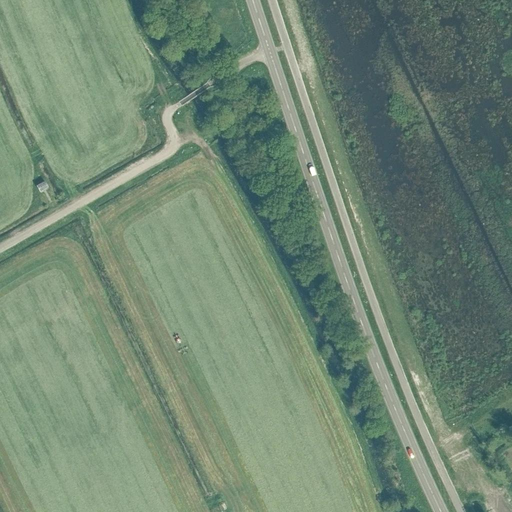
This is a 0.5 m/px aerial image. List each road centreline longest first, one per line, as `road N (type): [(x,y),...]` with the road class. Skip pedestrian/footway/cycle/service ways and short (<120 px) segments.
road 1 (unclassified): [(460,511),(375,308),(270,0)]
road 2 (secondary): [(440,511),(360,322),(268,51)]
road 3 (unclassified): [(0,247),(165,153),(174,144),(168,112),(268,51)]
